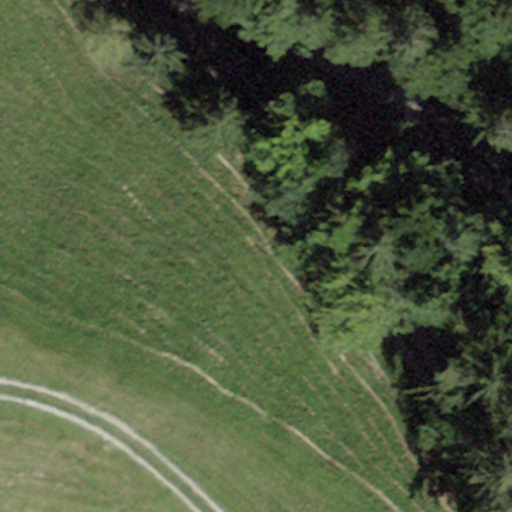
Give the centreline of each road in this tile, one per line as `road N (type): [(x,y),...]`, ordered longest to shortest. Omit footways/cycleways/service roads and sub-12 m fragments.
road 1 (track): [(511,511),(185,0)]
road 2 (track): [(511,197),(463,148),(232,0)]
road 3 (track): [(0,389),(69,412),(147,455),(206,511)]
